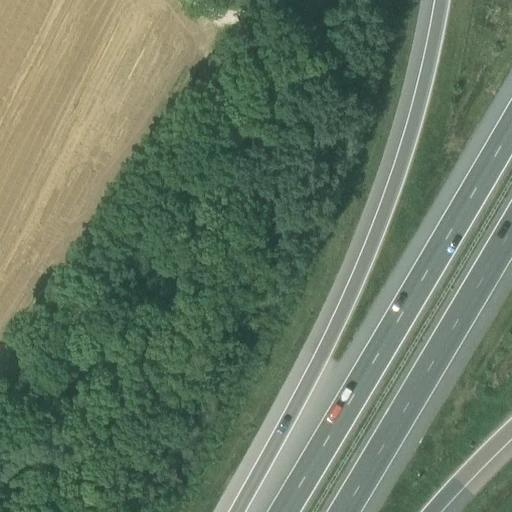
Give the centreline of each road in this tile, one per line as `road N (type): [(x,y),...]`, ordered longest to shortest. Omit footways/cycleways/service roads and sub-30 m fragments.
road 1 (motorway): [(446,0),(409,156),(342,332),(247,511)]
road 2 (motorway): [(511,130),(282,511)]
road 3 (motorway): [(343,511),(511,235)]
